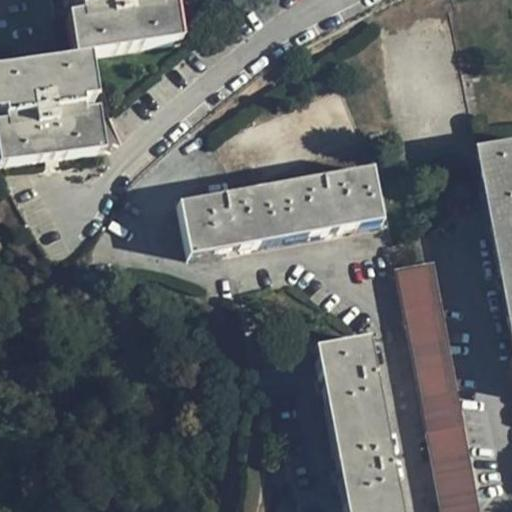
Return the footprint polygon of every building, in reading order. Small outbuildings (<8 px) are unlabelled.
[(68,0),(77,61),(169,48),(161,0),(68,0)] [(87,129),(77,61),(0,72),(0,168),(1,173),(91,158),(87,129)] [(511,151),(488,155),(478,158),(511,352),(511,151)] [(380,230),(378,215),(369,174),(329,181),(174,210),(182,257),(185,268),(380,230)] [(469,511),(457,431),(428,272),(399,277),(439,509),(439,511),(469,511)] [(398,511),(368,345),(312,355),(336,482),(342,510),(342,511),(398,511)] [(327,511),(322,489),(290,497),(293,511),(327,511)]
